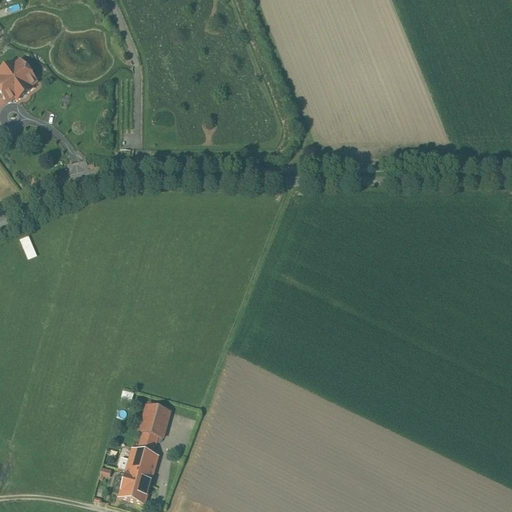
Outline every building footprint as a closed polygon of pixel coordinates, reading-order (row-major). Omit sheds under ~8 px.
[(0,9),(0,15),(19,10),(17,4),(0,9)] [(0,92),(8,104),(15,98),(17,101),(31,91),(29,89),(35,84),(20,62),(12,68),(10,65),(0,72),(0,92)] [(124,159),(134,160),(134,151),(124,151),(124,159)] [(169,413),(146,407),(139,434),(162,440),(169,413)] [(157,458),(132,451),(125,477),(150,484),(157,458)] [(98,478),(107,479),(108,470),(98,469),(98,478)] [(150,484),(125,477),(118,499),(143,506),(150,484)]
